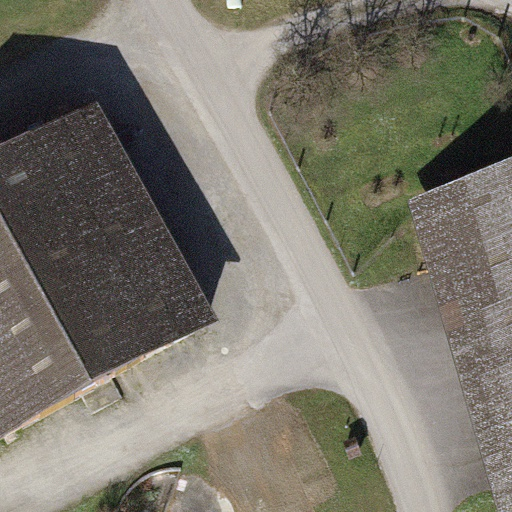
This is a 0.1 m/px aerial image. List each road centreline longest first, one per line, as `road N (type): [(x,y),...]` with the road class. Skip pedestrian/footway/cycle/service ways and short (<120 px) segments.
road 1 (unclassified): [(390,511),(318,302),(162,0)]
road 2 (unknown): [(0,499),(318,302)]
